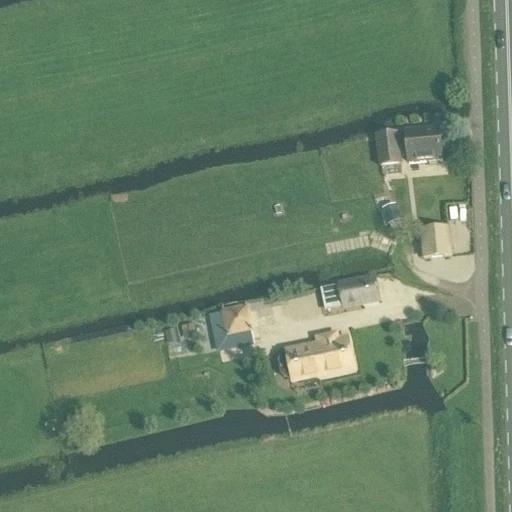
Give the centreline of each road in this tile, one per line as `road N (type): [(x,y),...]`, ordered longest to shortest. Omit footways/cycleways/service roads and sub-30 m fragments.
road 1 (unclassified): [(472,0),(483,362)]
road 2 (primary): [(511,128),(508,0)]
